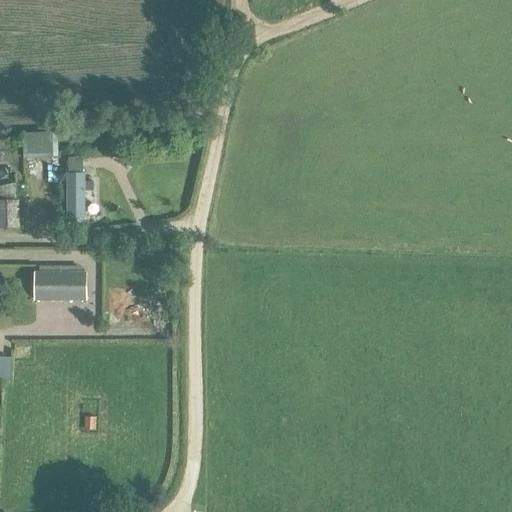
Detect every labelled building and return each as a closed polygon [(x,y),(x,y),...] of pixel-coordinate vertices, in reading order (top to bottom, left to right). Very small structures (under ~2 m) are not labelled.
[(55,155),(54,131),(24,132),(25,156),(55,155)] [(0,141),(0,162),(19,162),(18,141),(0,141)] [(83,174),(69,174),(68,174),(68,222),(85,222),(85,191),(85,182),(85,174),(83,174)] [(0,201),(16,201),(16,183),(0,183),(0,201)] [(16,201),(0,201),(0,228),(20,228),(19,201),(16,201)] [(36,300),(86,301),(87,273),(36,273),(36,300)] [(0,332),(0,338),(1,346),(17,344),(15,330),(0,332)] [(0,374),(13,375),(14,352),(0,351),(0,374)] [(85,417),(85,431),(97,431),(97,417),(85,417)]
